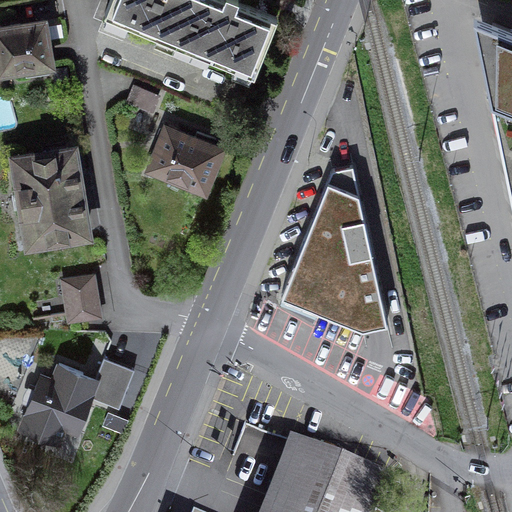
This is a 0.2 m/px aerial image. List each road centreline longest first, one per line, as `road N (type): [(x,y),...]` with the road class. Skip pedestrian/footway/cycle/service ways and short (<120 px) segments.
road 1 (residential): [(210,325),(120,304),(68,0)]
road 2 (secondary): [(339,0),(210,325)]
road 3 (secondary): [(210,325),(129,511)]
